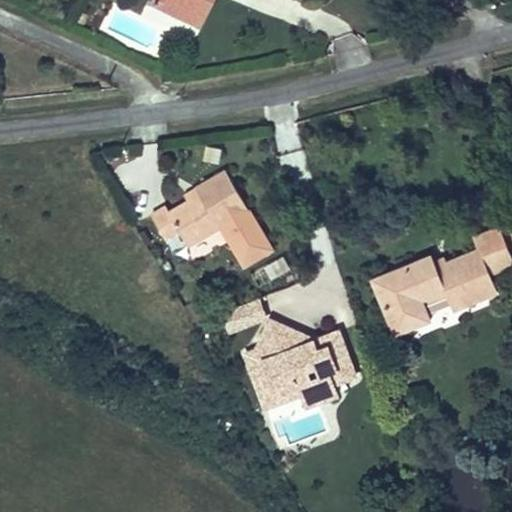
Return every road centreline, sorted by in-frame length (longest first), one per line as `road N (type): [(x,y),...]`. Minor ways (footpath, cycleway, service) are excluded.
road 1 (unclassified): [(148,108),(278,89),(511,32)]
road 2 (unknown): [(278,89),(317,261),(310,291),(273,303)]
road 3 (unclassified): [(0,6),(129,68),(148,108)]
road 4 (unclassified): [(0,124),(148,108)]
road 5 (unknown): [(363,68),(261,0)]
